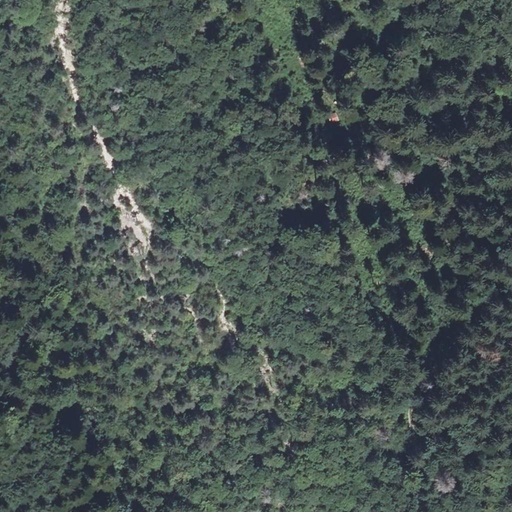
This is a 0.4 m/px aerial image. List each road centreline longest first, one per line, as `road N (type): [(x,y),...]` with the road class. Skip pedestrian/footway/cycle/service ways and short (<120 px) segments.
road 1 (track): [(376,511),(412,463),(408,405),(440,333),(511,268)]
road 2 (track): [(0,480),(18,483),(42,463),(62,417),(92,403),(100,448),(115,471),(110,511)]
